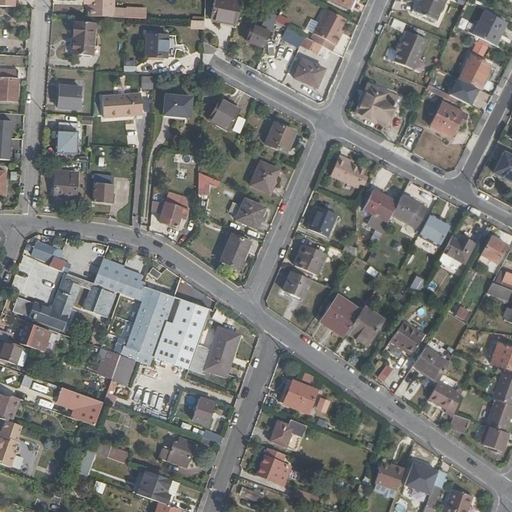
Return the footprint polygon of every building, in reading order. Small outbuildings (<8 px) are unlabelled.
[(91,7),(90,18),(148,22),(148,13),(128,11),(128,14),(116,13),(116,0),(88,0),(88,6),(91,7)] [(238,25),(242,2),(233,0),(220,0),(217,21),(238,25)] [(331,0),(331,1),(354,13),(359,3),(356,2),(357,0),(331,0)] [(437,23),(447,0),(417,0),(418,1),(421,2),(416,14),(437,23)] [(346,20),(327,10),(311,41),(322,47),(333,53),(340,39),(337,37),(340,31),(346,20)] [(266,12),(262,24),(272,27),(275,15),(266,12)] [(486,13),(475,36),(498,47),(509,24),(486,13)] [(279,14),(276,20),(286,26),(290,20),(279,14)] [(95,56),(95,23),(74,23),(73,55),(95,56)] [(205,26),(192,25),(192,33),(205,34),(205,26)] [(267,48),(272,32),(254,25),(248,41),(267,48)] [(281,41),(299,47),(303,35),(285,29),(281,41)] [(426,42),(405,33),(393,62),(414,71),(426,42)] [(311,41),(306,38),(302,46),(318,55),(322,47),(311,41)] [(147,40),(147,62),(177,63),(178,40),(147,40)] [(475,48),(485,53),(487,47),(477,42),(475,48)] [(474,58),(463,81),(482,90),(487,78),(492,67),(474,58)] [(304,59),(295,77),(316,88),(325,70),(304,59)] [(124,71),(137,71),(136,60),(123,60),(124,71)] [(0,102),(17,103),(19,73),(2,72),(2,79),(0,79),(0,102)] [(487,78),(482,90),(485,91),(491,79),(487,78)] [(81,87),(60,86),(59,108),(80,109),(81,87)] [(459,101),(431,86),(429,90),(457,105),(459,101)] [(389,124),(397,105),(386,100),(388,96),(371,88),(360,114),(377,122),(378,119),(389,124)] [(141,93),(103,97),(105,117),(136,114),(135,113),(143,112),(141,93)] [(167,94),(165,114),(192,117),(194,98),(167,94)] [(230,133),(240,115),(229,108),(231,105),(223,101),(211,123),(230,133)] [(465,114),(445,104),(434,128),(454,138),(465,114)] [(242,112),(231,105),(229,108),(240,115),(242,112)] [(465,114),(454,138),(458,140),(469,116),(465,114)] [(11,123),(0,122),(0,137),(10,138),(11,123)] [(78,154),(80,124),(57,122),(56,153),(78,154)] [(278,123),(269,144),(289,153),(298,132),(278,123)] [(401,144),(406,147),(413,136),(408,133),(401,144)] [(10,138),(0,137),(0,160),(9,161),(10,138)] [(511,181),(511,154),(508,152),(497,174),(511,181)] [(343,157),(334,178),(362,190),(364,184),(367,177),(370,171),(356,165),(350,163),(351,160),(343,157)] [(271,194),(281,171),(262,162),(252,186),(271,194)] [(78,199),(79,173),(59,172),(57,197),(78,199)] [(0,173),(0,196),(8,197),(9,174),(0,173)] [(112,204),(114,178),(97,176),(95,203),(112,204)] [(197,177),(197,195),(209,195),(210,186),(218,186),(219,177),(197,177)] [(394,216),(400,204),(377,192),(367,212),(390,224),(394,216)] [(170,195),(167,205),(184,210),(187,201),(170,195)] [(400,204),(394,216),(411,226),(421,207),(404,198),(400,204)] [(167,205),(154,200),(153,211),(163,215),(162,222),(178,228),(182,219),(187,220),(189,212),(184,210),(167,205)] [(258,229),(267,210),(248,200),(238,220),(258,229)] [(311,229),(331,238),(340,216),(321,207),(311,229)] [(452,227),(432,216),(421,236),(441,247),(452,227)] [(377,242),(379,231),(373,230),(371,241),(377,242)] [(235,233),(223,260),(240,269),(253,242),(235,233)] [(455,237),(446,254),(467,266),(478,246),(468,240),(466,244),(460,241),(455,237)] [(500,264),(509,247),(493,238),(484,255),(500,264)] [(349,244),(346,251),(359,257),(359,249),(349,244)] [(301,259),(307,246),(303,245),(298,258),(301,259)] [(301,259),(298,267),(319,276),(319,275),(327,257),(328,255),(307,246),(301,259)] [(113,303),(119,305),(125,288),(78,269),(45,257),(45,258),(38,255),(32,268),(48,275),(47,278),(65,285),(55,310),(19,298),(14,313),(65,331),(77,297),(89,302),(82,320),(104,329),(113,303)] [(130,275),(82,257),(80,263),(78,269),(125,288),(130,275)] [(330,258),(327,257),(319,275),(322,276),(330,258)] [(511,275),(500,270),(495,282),(495,283),(511,288),(511,275)] [(314,281),(295,272),(287,292),(306,300),(314,281)] [(416,274),(409,287),(421,293),(427,279),(416,274)] [(478,297),(484,278),(474,274),(468,294),(478,297)] [(19,281),(17,291),(25,293),(28,283),(19,281)] [(505,301),(509,289),(492,283),(486,294),(505,301)] [(174,304),(148,294),(142,308),(125,354),(152,364),(160,343),(174,304)] [(322,322),(346,338),(350,332),(364,312),(339,296),(322,322)] [(174,303),(174,304),(160,343),(152,364),(184,376),(206,314),(182,306),(174,303)] [(459,305),(453,315),(465,323),(471,312),(459,305)] [(364,312),(350,332),(360,339),(371,346),(387,322),(366,308),(364,312)] [(414,357),(427,337),(406,323),(395,340),(410,349),(408,352),(414,357)] [(28,325),(22,344),(43,352),(46,345),(48,346),(52,334),(28,325)] [(0,329),(0,339),(7,342),(8,343),(9,342),(11,334),(0,329)] [(210,352),(198,348),(189,372),(203,377),(207,369),(226,376),(241,338),(219,330),(210,352)] [(370,348),(371,346),(360,339),(359,341),(370,348)] [(410,349),(395,340),(393,343),(408,352),(410,349)] [(8,343),(7,342),(1,359),(18,365),(24,347),(9,342),(8,343)] [(511,349),(497,344),(490,363),(511,371),(511,349)] [(452,364),(428,348),(416,366),(442,383),(452,364)] [(121,357),(109,352),(101,376),(113,380),(121,357)] [(111,406),(119,384),(121,384),(128,365),(135,368),(137,362),(121,357),(113,380),(104,404),(106,404),(111,406)] [(385,364),(378,377),(385,381),(392,368),(385,364)] [(511,406),(511,376),(502,373),(493,399),(495,400),(511,406)] [(29,388),(32,378),(24,375),(20,385),(29,388)] [(287,405),(295,382),(290,380),(282,403),(287,405)] [(33,382),(31,388),(46,394),(48,388),(33,382)] [(319,391),(295,382),(287,405),(311,414),(319,391)] [(454,414),(461,395),(438,382),(428,400),(447,410),(446,413),(453,417),(454,414)] [(73,384),(71,392),(88,398),(90,390),(73,384)] [(77,421),(96,428),(104,404),(88,398),(71,392),(63,389),(58,402),(81,410),(80,413),(77,421)] [(2,393),(0,398),(0,419),(12,424),(20,400),(2,393)] [(315,410),(326,414),(330,401),(319,397),(315,410)] [(197,413),(195,420),(210,426),(218,404),(204,399),(202,405),(205,406),(202,414),(197,413)] [(505,433),(511,413),(511,406),(495,400),(486,426),(487,426),(505,433)] [(81,410),(58,402),(57,405),(80,413),(81,410)] [(464,433),(469,420),(454,414),(453,417),(449,428),(464,433)] [(273,442),(289,448),(296,428),(280,422),(273,442)] [(501,455),(509,434),(505,433),(487,426),(481,441),(485,442),(483,446),(493,449),(492,451),(501,455)] [(192,443),(181,438),(179,444),(175,442),(169,460),(188,467),(194,450),(190,449),(191,445),(192,443)] [(108,458),(125,462),(127,451),(110,448),(108,458)] [(166,459),(168,449),(162,448),(159,458),(166,459)] [(287,487),(293,469),(283,465),(287,456),(286,456),(269,449),(259,477),(276,484),(276,483),(287,487)] [(0,463),(9,467),(12,460),(0,451),(0,463)] [(90,475),(93,452),(83,451),(80,474),(90,475)] [(397,498),(408,469),(394,465),(393,467),(384,464),(378,483),(379,483),(376,490),(397,498)] [(435,484),(440,473),(416,464),(407,487),(432,495),(435,484)] [(440,473),(435,484),(444,487),(449,473),(441,470),(440,473)] [(172,483),(145,473),(137,494),(161,503),(169,506),(172,498),(167,496),(172,483)] [(102,494),(106,484),(96,481),(93,490),(102,494)] [(264,502),(267,495),(246,488),(244,495),(264,502)] [(448,489),(446,495),(454,498),(456,492),(448,489)] [(320,498),(299,490),(296,498),(318,506),(320,498)] [(463,511),(479,511),(481,508),(454,498),(446,495),(442,508),(446,509),(447,506),(463,511)] [(161,503),(158,511),(182,511),(183,511),(169,506),(161,503)]
